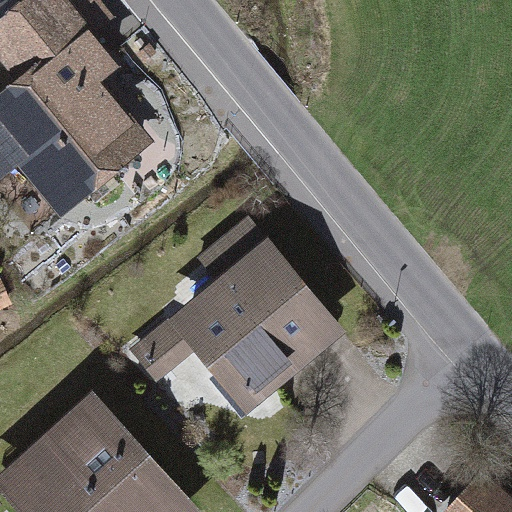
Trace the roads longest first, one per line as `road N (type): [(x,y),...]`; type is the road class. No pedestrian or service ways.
road 1 (residential): [(477,373),(165,0)]
road 2 (residential): [(477,373),(332,511)]
